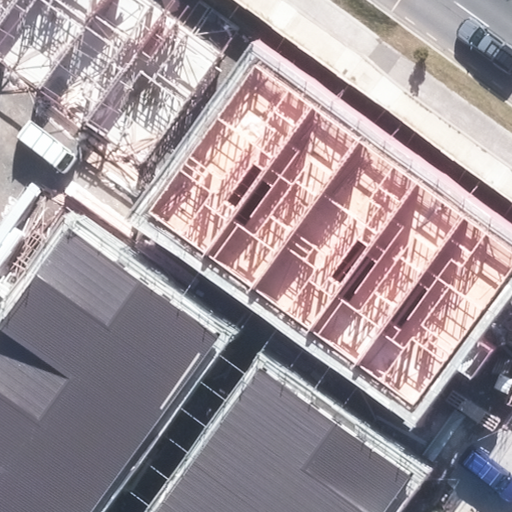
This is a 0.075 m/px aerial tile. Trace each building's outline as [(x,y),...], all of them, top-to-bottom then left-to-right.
[(20,0),(0,27),(0,61),(39,91),(107,0),(20,0)] [(0,0),(0,27),(20,0),(0,0)] [(107,0),(39,91),(88,127),(170,17),(147,0),(107,0)] [(88,127),(138,165),(220,55),(170,17),(88,127)] [(262,64),(151,212),(206,254),(318,106),(262,64)] [(318,106),(206,254),(257,292),(369,143),(318,106)] [(369,143),(257,292),(308,329),(419,181),(369,143)] [(419,181),(308,329),(357,366),(469,218),(419,181)] [(511,250),(469,218),(357,366),(414,408),(511,277),(511,250)] [(61,228),(0,314),(0,511),(94,511),(218,338),(61,228)] [(153,511),(389,511),(417,473),(259,362),(153,511)]
